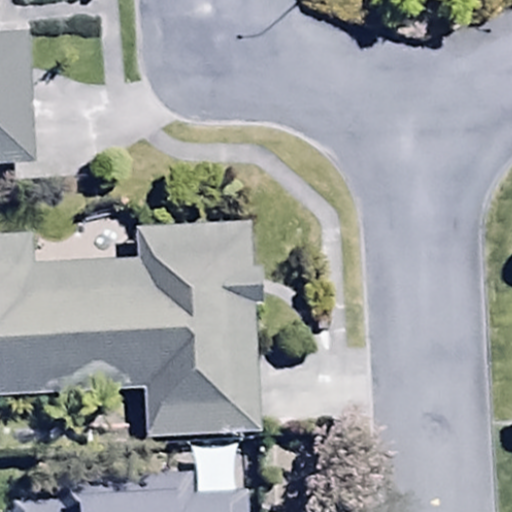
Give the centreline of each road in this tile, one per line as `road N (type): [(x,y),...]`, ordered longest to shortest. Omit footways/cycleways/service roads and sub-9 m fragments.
road 1 (residential): [(412,92),(434,511)]
road 2 (residential): [(198,0),(210,42),(234,71),(269,90),(412,92)]
